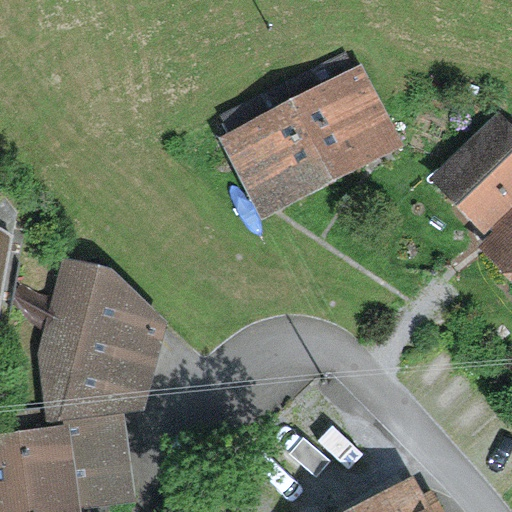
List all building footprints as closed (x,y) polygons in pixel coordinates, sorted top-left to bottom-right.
[(357,80),(295,113),(330,179),(391,147),(357,80)] [(295,113),(234,145),(268,211),(330,179),(295,113)] [(489,253),(511,274),(511,138),(497,125),(441,184),(501,241),(489,253)] [(119,412),(139,410),(157,326),(108,280),(65,271),(23,417),(26,441),(0,443),(0,511),(69,511),(68,503),(129,496),(119,412)] [(417,511),(412,500),(388,511),(417,511)]
